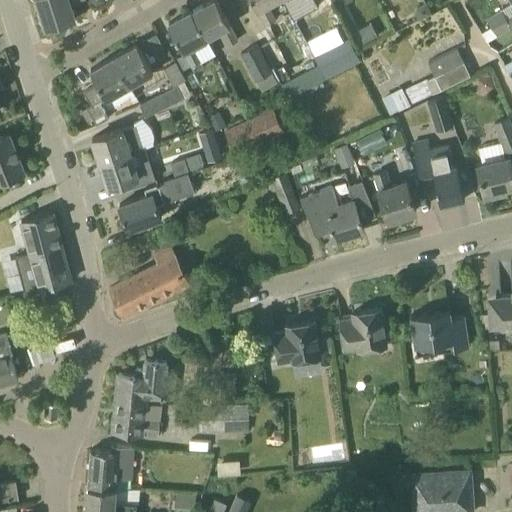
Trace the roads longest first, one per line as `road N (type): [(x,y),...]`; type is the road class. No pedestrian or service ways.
road 1 (unclassified): [(95,346),(214,304),(511,228)]
road 2 (tertiary): [(95,346),(89,255),(32,75)]
road 3 (residential): [(32,75),(164,0)]
